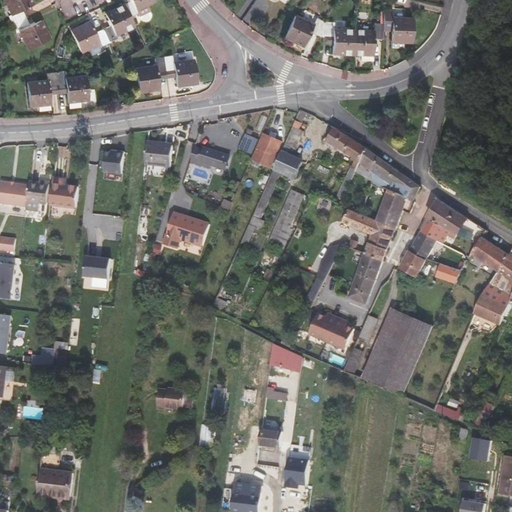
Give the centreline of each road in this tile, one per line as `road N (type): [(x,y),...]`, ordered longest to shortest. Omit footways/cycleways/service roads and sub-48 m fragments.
road 1 (tertiary): [(222,105),(0,132)]
road 2 (residential): [(350,91),(285,70),(220,24)]
road 3 (residential): [(313,93),(417,176)]
road 4 (residential): [(417,176),(439,87),(434,56)]
